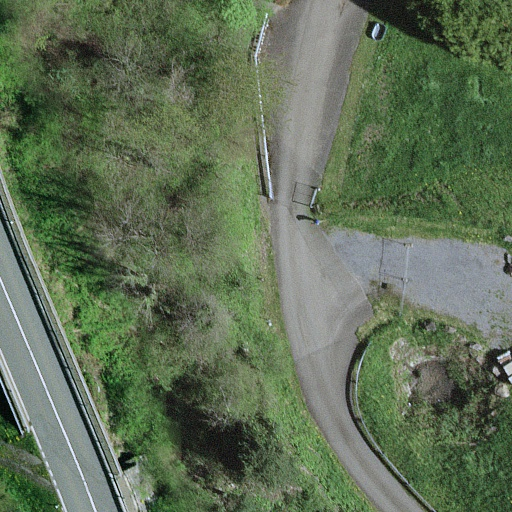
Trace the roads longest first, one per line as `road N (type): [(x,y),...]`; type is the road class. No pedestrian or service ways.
road 1 (unclassified): [(334,0),(291,191),(302,323),(354,447),(410,511)]
road 2 (secondary): [(97,511),(0,276)]
